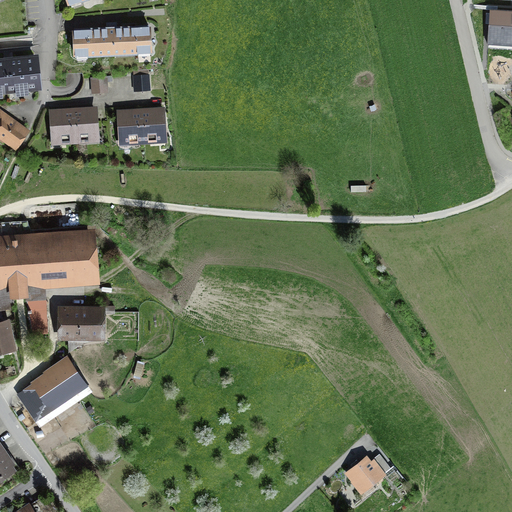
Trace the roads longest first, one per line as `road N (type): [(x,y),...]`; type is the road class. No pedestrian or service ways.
road 1 (residential): [(511,172),(492,154),(455,0)]
road 2 (residential): [(48,0),(44,91),(29,126)]
road 3 (residential): [(288,511),(357,447),(366,444),(377,455)]
